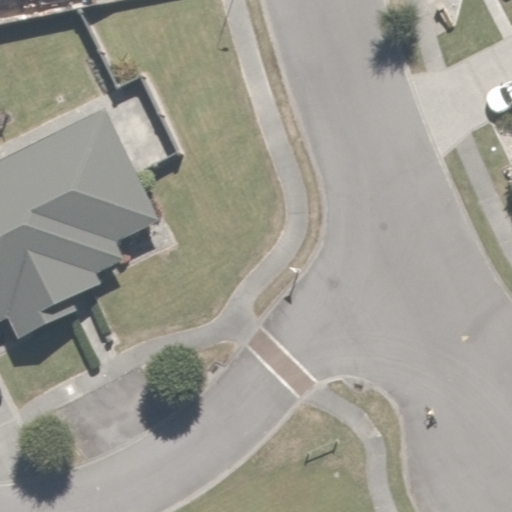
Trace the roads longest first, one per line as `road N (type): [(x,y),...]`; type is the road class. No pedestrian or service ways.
road 1 (residential): [(408,248),(339,305),(224,427),(156,476),(71,511)]
road 2 (residential): [(408,248),(344,73),(328,0)]
road 3 (residential): [(511,442),(408,248)]
